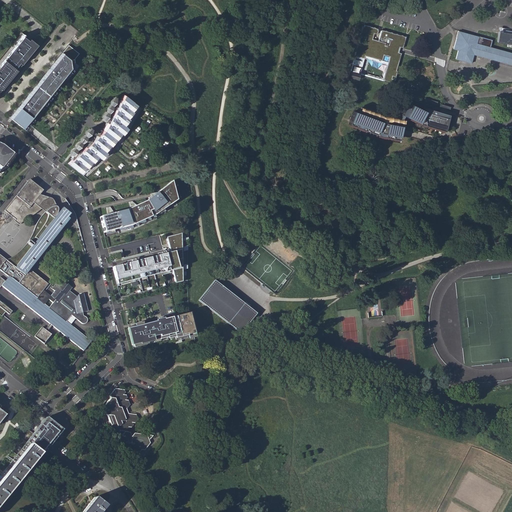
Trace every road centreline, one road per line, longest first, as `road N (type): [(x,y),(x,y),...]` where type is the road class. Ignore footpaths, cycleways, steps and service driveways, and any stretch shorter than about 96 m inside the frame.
road 1 (residential): [(115,347),(77,192),(0,129)]
road 2 (residential): [(130,511),(85,441),(57,417)]
